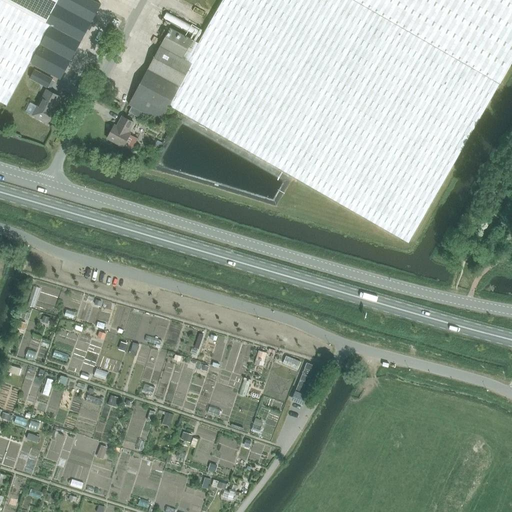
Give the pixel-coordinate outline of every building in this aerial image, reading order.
[(0,0),(0,101),(7,105),(30,63),(50,25),(1,0),(0,0)] [(1,0),(50,25),(30,63),(61,79),(101,5),(91,0),(1,0)] [(349,0),(222,0),(198,43),(194,50),(189,46),(182,58),(192,63),(170,106),(409,243),(500,84),(496,82),(494,85),(349,0)] [(511,0),(349,0),(494,85),(496,82),(511,54),(511,0)] [(172,7),(168,15),(200,30),(203,23),(172,7)] [(170,28),(160,46),(182,58),(189,46),(194,50),(198,43),(170,28)] [(192,63),(182,58),(160,46),(129,105),(161,122),(170,106),(192,63)] [(48,87),(52,80),(34,70),(30,77),(48,87)] [(52,116),(50,115),(59,98),(46,91),(32,117),(47,125),(52,116)] [(114,125),(107,139),(124,147),(132,151),(138,138),(131,134),(131,133),(129,132),(134,123),(122,116),(117,126),(114,125)] [(32,300),(37,303),(45,282),(39,280),(32,300)] [(68,311),(75,314),(78,306),(71,303),(68,311)] [(101,316),(99,323),(107,326),(109,318),(101,316)] [(64,329),(78,336),(83,327),(69,319),(64,329)] [(200,333),(195,348),(198,349),(203,335),(200,333)] [(247,369),(251,343),(238,341),(234,367),(247,369)] [(286,358),(301,364),(305,356),(290,349),(286,358)] [(259,350),(255,363),(263,366),(267,353),(259,350)] [(191,359),(189,365),(195,367),(197,361),(191,359)] [(307,362),(293,397),(304,401),(318,366),(307,362)] [(100,363),(98,370),(110,373),(112,367),(100,363)] [(9,364),(7,371),(19,375),(21,368),(9,364)] [(61,375),(58,382),(66,385),(68,377),(61,375)] [(147,384),(155,387),(158,381),(149,378),(147,384)] [(111,394),(109,401),(116,404),(118,397),(111,394)] [(222,410),(224,403),(213,400),(211,406),(222,410)] [(150,410),(147,420),(153,421),(156,412),(150,410)] [(166,412),(162,423),(170,425),(173,414),(166,412)] [(2,413),(1,418),(10,421),(12,416),(2,413)] [(274,429),(277,419),(269,417),(267,427),(274,429)] [(255,418),(253,424),(260,427),(262,421),(255,418)] [(184,431),(181,439),(190,442),(193,434),(184,431)] [(105,437),(102,444),(108,446),(110,440),(105,437)] [(272,446),(255,441),(251,455),(267,461),(272,446)] [(125,456),(123,463),(130,464),(134,445),(124,442),(121,455),(125,456)] [(101,445),(99,451),(105,454),(107,447),(101,445)] [(210,463),(208,469),(215,472),(217,466),(210,463)] [(203,476),(201,484),(208,486),(211,479),(203,476)] [(150,503),(152,497),(143,494),(141,500),(150,503)]
